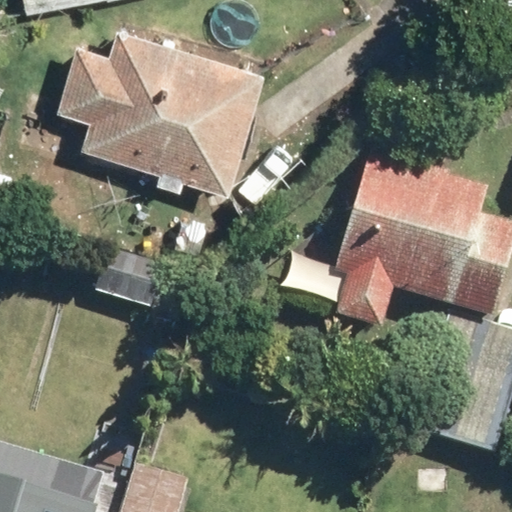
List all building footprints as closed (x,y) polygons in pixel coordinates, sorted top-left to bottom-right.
[(0,0),(0,11),(64,0),(0,0)] [(107,51),(75,41),(56,107),(84,116),(77,142),(229,185),(264,63),(115,20),(107,51)] [(488,186),(370,151),(334,269),(345,272),(332,313),(382,328),(394,288),(492,317),(511,249),(511,222),(480,213),(488,186)] [(507,455),(511,436),(511,325),(446,308),(414,430),(507,455)] [(381,511),(410,511),(433,444),(391,430),(365,506),(381,511)] [(0,433),(0,511),(101,511),(115,468),(0,433)] [(177,511),(187,478),(133,463),(119,511),(177,511)]
